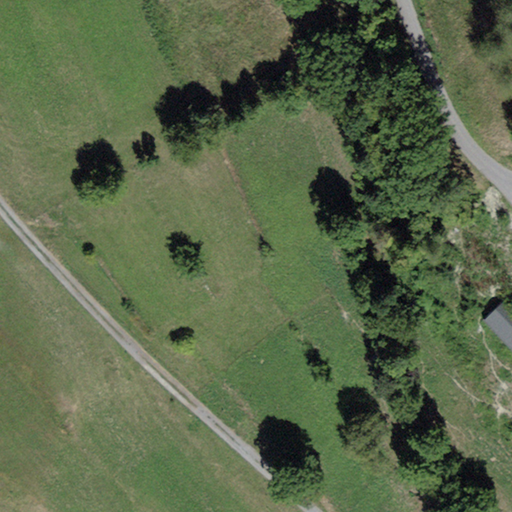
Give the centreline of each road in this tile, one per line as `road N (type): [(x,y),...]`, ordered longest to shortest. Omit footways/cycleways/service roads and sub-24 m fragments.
road 1 (track): [(313,511),(143,360),(0,205)]
road 2 (unclassified): [(511,185),(487,170),(451,128),(404,0)]
